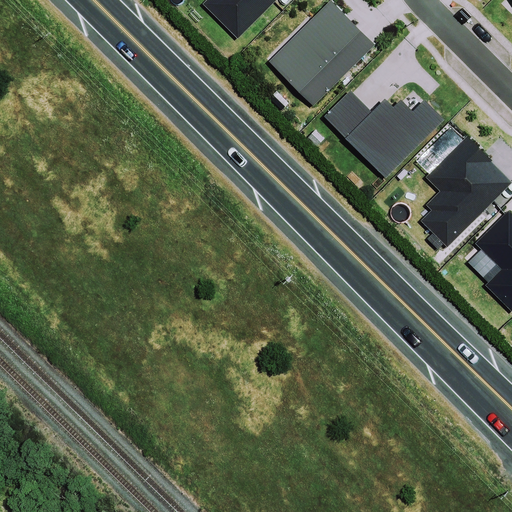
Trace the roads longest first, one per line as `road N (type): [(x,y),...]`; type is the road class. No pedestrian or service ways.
road 1 (secondary): [(511,413),(94,0)]
road 2 (residential): [(422,0),(511,91)]
